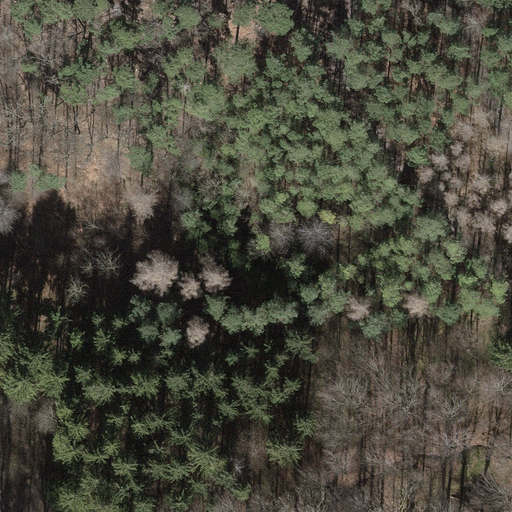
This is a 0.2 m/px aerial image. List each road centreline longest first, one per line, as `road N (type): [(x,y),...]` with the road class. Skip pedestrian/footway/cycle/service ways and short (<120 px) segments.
road 1 (track): [(511,285),(343,99),(328,47),(342,8),(355,0)]
road 2 (track): [(455,0),(511,139)]
